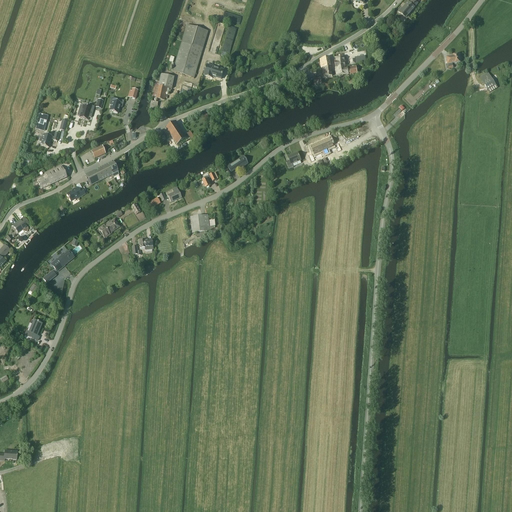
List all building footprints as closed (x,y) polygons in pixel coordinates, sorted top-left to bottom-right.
[(407,14),(408,14),(408,15),(417,4),(417,3),(419,0),(409,0),(408,2),(402,9),(401,8),(398,12),(404,18),(407,14)] [(173,72),(174,72),(194,78),(208,32),(187,25),(173,72)] [(459,54),(453,56),(446,58),(448,64),(454,63),(454,64),(460,62),(459,54)] [(321,68),(331,67),(329,58),(320,59),(321,68)] [(335,68),(346,66),(344,58),(335,59),(336,62),(335,62),(335,68)] [(207,65),(205,72),(204,75),(205,75),(204,76),(212,79),(213,77),(221,80),(224,71),(212,67),(207,65)] [(347,66),(346,66),(335,68),(336,70),(335,70),(336,76),(348,75),(357,73),(356,67),(347,68),(347,66)] [(332,76),(331,67),(321,68),(322,78),(332,76)] [(489,93),(497,88),(489,75),(481,80),(489,93)] [(312,87),(319,85),(317,77),(309,79),(312,87)] [(158,87),(156,99),(164,101),(167,88),(158,87)] [(110,100),(109,105),(111,106),(110,108),(109,111),(109,112),(117,114),(119,109),(119,107),(121,108),(123,104),(123,103),(123,101),(118,100),(117,102),(110,100)] [(84,120),(87,120),(88,118),(90,118),(94,107),(88,106),(87,105),(86,108),(80,106),(77,116),(80,117),(79,118),(82,119),(82,120),(82,119),(84,120)] [(177,145),(187,139),(176,122),(166,129),(177,145)] [(190,132),(187,134),(192,142),(195,139),(190,132)] [(40,146),(48,149),(51,140),(53,141),(57,142),(59,134),(55,133),(54,138),(52,137),(43,134),(42,138),(40,138),(39,142),(41,143),(40,146)] [(158,146),(166,140),(162,134),(154,140),(158,146)] [(319,144),(314,145),(318,154),(323,152),(319,144)] [(94,159),(105,154),(101,147),(91,152),(94,159)] [(292,165),(301,161),(297,153),(287,157),(289,161),(286,162),(289,169),(293,167),(292,165)] [(248,164),(246,161),(244,162),(242,158),(232,164),(231,162),(226,165),(231,173),(237,169),(238,170),(248,164)] [(106,165),(112,176),(112,175),(113,178),(118,175),(117,173),(118,173),(112,162),(106,165)] [(90,187),(112,176),(106,165),(85,176),(90,187)] [(41,190),(66,178),(61,166),(44,174),(46,177),(37,181),(41,190)] [(212,182),(216,180),(213,174),(209,175),(209,176),(207,177),(206,177),(204,178),(205,180),(202,182),(205,188),(211,186),(208,180),(211,179),(212,182)] [(78,199),(85,194),(81,189),(78,191),(77,188),(66,195),(71,202),(77,198),(78,199)] [(170,203),(181,199),(176,188),(172,190),(173,193),(167,196),(170,203)] [(150,210),(160,204),(156,199),(147,205),(150,210)] [(135,215),(140,212),(135,204),(130,207),(135,215)] [(208,215),(190,217),(192,234),(196,233),(197,238),(204,237),(204,234),(207,234),(207,232),(210,232),(208,215)] [(26,227),(28,226),(24,219),(13,227),(18,233),(22,230),(23,232),(23,231),(24,232),(25,233),(27,232),(27,231),(27,230),(27,229),(26,227)] [(109,234),(119,227),(114,221),(110,223),(110,222),(101,227),(101,228),(98,230),(104,238),(109,235),(109,234)] [(140,249),(144,248),(144,251),(152,250),(151,240),(144,241),(144,240),(139,241),(140,249)] [(4,245),(0,250),(0,256),(1,257),(5,254),(6,255),(10,251),(4,245)] [(137,256),(140,256),(140,251),(137,252),(136,247),(132,247),(132,255),(137,254),(137,256)] [(68,251),(61,257),(60,256),(58,257),(58,259),(59,259),(56,261),(55,261),(52,264),(51,265),(57,272),(64,266),(74,258),(68,251)] [(33,294),(37,288),(33,285),(29,291),(33,294)] [(37,341),(39,337),(36,336),(41,324),(38,323),(37,322),(34,321),(29,333),(26,332),(24,336),(37,341)] [(16,461),(17,452),(4,451),(4,455),(0,454),(0,461),(4,461),(4,460),(16,461)]
